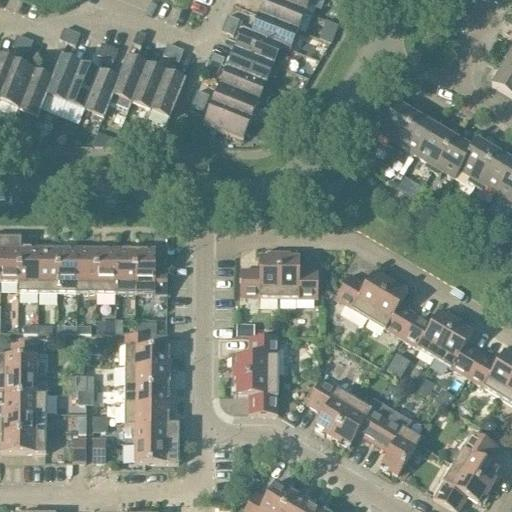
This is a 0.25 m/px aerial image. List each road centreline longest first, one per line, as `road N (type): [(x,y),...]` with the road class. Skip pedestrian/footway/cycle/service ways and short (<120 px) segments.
road 1 (residential): [(511,338),(351,242),(255,240),(234,250),(205,249)]
road 2 (residential): [(218,0),(195,49),(89,11),(52,37),(0,20)]
road 3 (unclassified): [(207,194),(259,193),(306,168),(372,63)]
road 4 (residential): [(400,511),(270,434),(203,430)]
road 5 (unclassified): [(0,191),(207,194)]
road 6 (residential): [(203,430),(205,249)]
road 7 (residential): [(89,492),(204,491),(203,430)]
